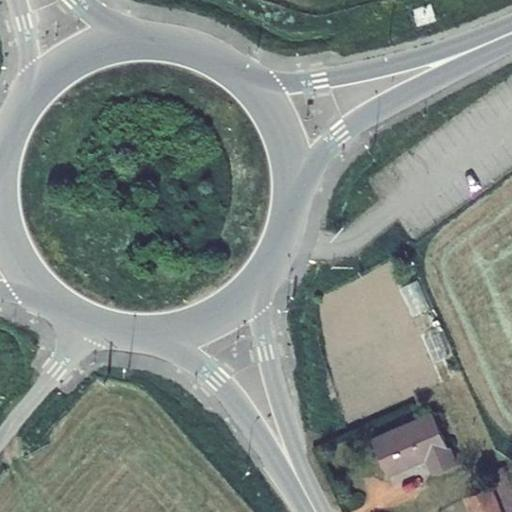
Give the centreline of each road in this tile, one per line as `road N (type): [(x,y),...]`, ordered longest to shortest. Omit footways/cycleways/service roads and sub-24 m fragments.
road 1 (secondary): [(292,209),(335,137),(511,36)]
road 2 (secondary): [(511,29),(310,80),(236,71)]
road 3 (secondary): [(134,333),(170,347),(225,390),(314,509)]
road 4 (secondary): [(314,509),(266,339),(272,263)]
road 5 (secondary): [(134,333),(207,321),(244,297),(272,263)]
road 6 (secondary): [(292,209),(283,132),(236,71)]
road 7 (secondary): [(152,41),(78,58),(22,111)]
road 8 (unclassified): [(93,324),(0,441)]
road 9 (secondary): [(0,198),(20,260),(64,308)]
